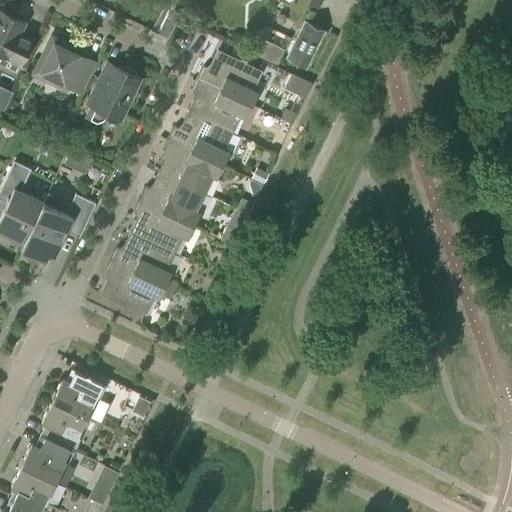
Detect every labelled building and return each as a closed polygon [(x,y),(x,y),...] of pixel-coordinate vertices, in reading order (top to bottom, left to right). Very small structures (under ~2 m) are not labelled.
[(32,36),(20,31),(25,22),(0,9),(0,63),(15,71),(32,36)] [(157,16),(151,29),(167,37),(174,24),(157,16)] [(305,20),(287,55),(305,64),(323,28),(305,20)] [(45,46),(34,68),(48,75),(45,79),(66,89),(68,85),(80,90),(92,66),(82,62),(85,56),(78,53),(80,48),(56,36),(50,49),(45,46)] [(283,49),(271,43),(264,57),(276,63),(283,49)] [(197,78),(251,104),(257,91),(252,88),(261,71),(245,63),(245,60),(236,59),(217,50),(208,68),(203,65),(197,78)] [(126,66),(121,68),(107,61),(86,103),(89,105),(84,116),(96,122),(103,120),(107,113),(120,119),(140,77),(136,75),(135,71),(126,66)] [(245,117),(251,104),(197,78),(191,91),(196,93),(188,110),(232,131),(240,114),(245,117)] [(0,112),(2,113),(12,90),(0,84),(0,112)] [(284,109),(280,119),(284,121),(291,124),(295,114),(284,109)] [(223,149),(232,131),(188,110),(179,128),(174,125),(168,138),(222,164),(229,151),(223,149)] [(277,134),(284,138),(291,124),(284,121),(277,134)] [(77,135),(66,130),(62,139),(73,144),(77,135)] [(216,177),(222,164),(168,138),(162,151),(167,154),(159,171),(202,192),(211,174),(216,177)] [(70,148),(64,163),(83,172),(90,158),(70,148)] [(23,242),(43,200),(20,189),(30,168),(14,160),(0,188),(0,198),(6,201),(0,214),(0,237),(10,242),(12,236),(22,241),(23,242)] [(262,183),(267,173),(255,167),(250,177),(262,183)] [(194,224),(200,212),(194,209),(202,192),(159,171),(151,188),(145,185),(139,198),(194,224)] [(43,200),(23,242),(22,241),(20,246),(44,258),(47,253),(52,255),(65,229),(79,236),(95,202),(75,192),(70,203),(47,191),(43,200)] [(236,208),(247,213),(254,199),(250,197),(248,201),(240,198),(236,208)] [(187,237),(194,224),(139,198),(133,211),(138,214),(130,231),(173,252),(182,235),(187,237)] [(238,232),(226,227),(220,237),(232,243),(238,232)] [(165,269),(173,252),(130,231),(122,248),(116,246),(110,259),(165,285),(171,272),(165,269)] [(165,285),(110,259),(104,272),(109,274),(101,292),(118,300),(127,308),(129,305),(144,313),(153,295),(158,298),(165,285)] [(51,399),(86,416),(96,396),(99,397),(105,384),(71,368),(65,380),(62,378),(51,399)] [(150,401),(138,395),(131,410),(143,416),(150,401)] [(77,436),(86,416),(51,399),(41,421),(45,422),(40,434),(74,450),(79,438),(77,436)] [(68,462),(74,450),(40,434),(34,445),(31,443),(20,464),(55,481),(65,461),(68,462)] [(55,481),(20,464),(10,486),(14,487),(8,498),(36,511),(54,511),(57,507),(45,501),(55,481)] [(107,493),(98,489),(93,499),(102,503),(107,493)] [(36,511),(8,498),(3,509),(0,507),(0,511),(36,511)]
